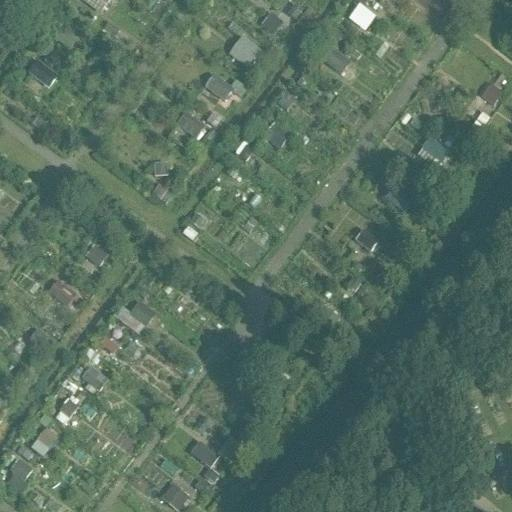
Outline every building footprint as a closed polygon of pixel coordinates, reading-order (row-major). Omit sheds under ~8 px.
[(108,0),(86,0),(83,5),(99,17),(110,2),(108,0)] [(362,10),(368,2),(366,0),(353,0),(352,2),(362,10)] [(294,9),(287,18),(294,23),(301,14),(294,9)] [(350,22),(368,36),(377,24),(359,11),(350,22)] [(272,21),(265,29),(274,36),(281,28),(272,21)] [(62,33),(55,42),(67,51),(75,42),(62,33)] [(341,39),(334,34),(331,38),(338,43),(341,39)] [(234,58),(250,70),(259,58),(243,46),(234,58)] [(273,51),(266,46),(262,51),(269,56),(273,51)] [(330,52),(322,63),(340,77),(348,66),(330,52)] [(37,66),(29,77),(48,91),(55,80),(37,66)] [(304,79),(297,88),(303,93),(310,83),(304,79)] [(205,90),(223,104),(230,94),(231,93),(230,92),(213,80),(205,90)] [(240,101),(246,92),(235,85),(230,92),(231,93),(230,94),(240,101)] [(486,104),(493,109),(501,99),(494,93),(486,104)] [(282,101),(277,108),(286,114),(291,107),(282,101)] [(213,117),(207,126),(214,131),(220,122),(213,117)] [(476,124),(483,129),(488,122),(481,117),(476,124)] [(177,128),(195,142),(203,131),(185,118),(177,128)] [(265,139),(281,151),(290,139),(273,127),(265,139)] [(430,141),(422,152),(441,166),(449,155),(430,141)] [(238,160),(245,165),(252,155),(245,150),(238,160)] [(154,180),(166,179),(165,168),(154,168),(154,180)] [(230,171),(226,177),(232,181),(236,175),(230,171)] [(165,194),(158,189),(152,197),(159,202),(165,194)] [(393,191),(385,202),(404,216),(412,205),(393,191)] [(416,198),(423,203),(428,197),(421,192),(416,198)] [(203,223),(195,218),(190,226),(197,231),(203,223)] [(363,235),(356,245),(370,255),(377,245),(363,235)] [(106,260),(93,250),(86,259),(99,269),(106,260)] [(351,271),(358,275),(361,271),(354,266),(351,271)] [(352,281),(346,289),(354,295),(360,286),(352,281)] [(49,296),(67,309),(75,298),(57,285),(49,296)] [(130,318),(141,327),(150,315),(138,307),(130,318)] [(322,323),(331,331),(338,322),(328,315),(322,323)] [(29,346),(37,352),(45,342),(37,336),(29,346)] [(110,355),(114,349),(105,342),(100,348),(110,355)] [(82,382),(98,395),(106,385),(89,372),(82,382)] [(28,378),(20,373),(15,380),(23,385),(28,378)] [(267,387),(263,393),(274,401),(278,395),(267,387)] [(67,404),(61,411),(71,419),(77,412),(67,404)] [(38,442),(50,450),(56,441),(45,433),(38,442)] [(227,467),(240,449),(230,441),(217,459),(227,467)] [(191,458),(209,472),(218,460),(199,447),(191,458)] [(21,451),(17,456),(27,464),(31,459),(21,451)] [(15,478),(7,488),(19,498),(27,488),(23,485),(24,485),(32,474),(18,464),(10,474),(15,478)] [(213,486),(217,480),(209,473),(204,479),(213,486)] [(206,490),(199,485),(195,490),(202,495),(206,490)] [(164,498),(160,503),(171,511),(178,511),(180,510),(188,500),(172,488),(164,498)] [(419,508),(423,511),(435,511),(444,503),(445,503),(446,503),(434,492),(433,493),(434,493),(421,508),(420,507),(419,508)]
